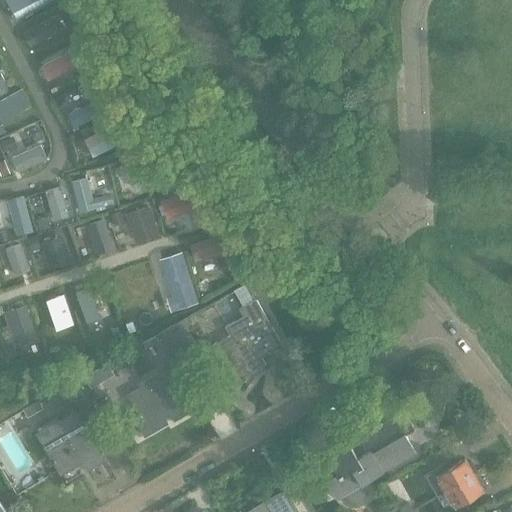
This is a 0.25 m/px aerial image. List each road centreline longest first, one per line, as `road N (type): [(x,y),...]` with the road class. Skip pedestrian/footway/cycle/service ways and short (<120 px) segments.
road 1 (residential): [(117,511),(442,325)]
road 2 (unclassified): [(373,241),(168,0)]
road 3 (residential): [(373,241),(416,207),(411,0)]
